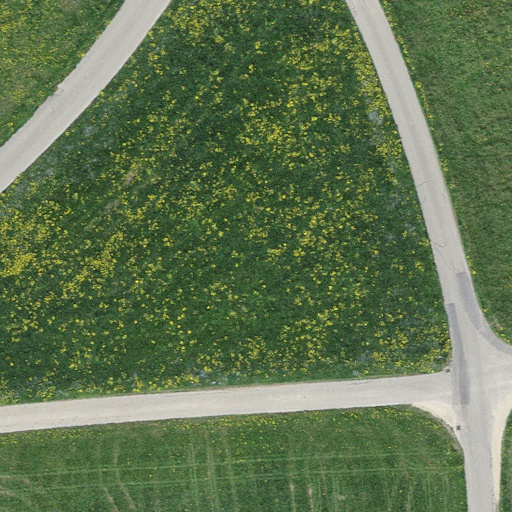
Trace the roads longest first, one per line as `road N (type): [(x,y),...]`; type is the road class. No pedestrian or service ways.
road 1 (unclassified): [(481,383),(0,421)]
road 2 (tertiary): [(481,383),(447,238),(361,0)]
road 3 (residential): [(145,0),(75,93),(0,165)]
road 4 (tertiary): [(481,511),(481,383)]
